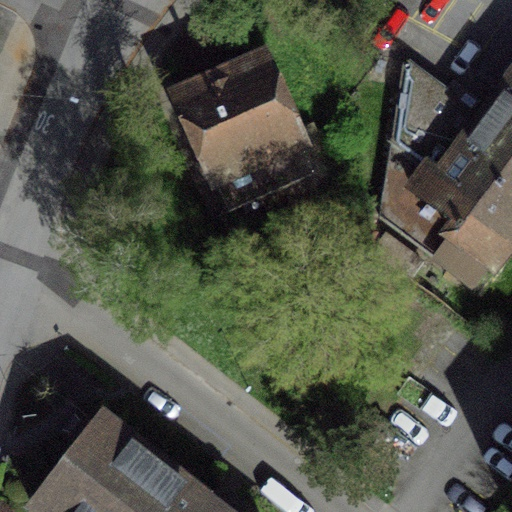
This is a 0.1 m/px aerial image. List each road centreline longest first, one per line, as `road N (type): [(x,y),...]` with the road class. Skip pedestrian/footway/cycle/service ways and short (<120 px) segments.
road 1 (residential): [(5,268),(328,511)]
road 2 (residential): [(5,268),(97,23)]
